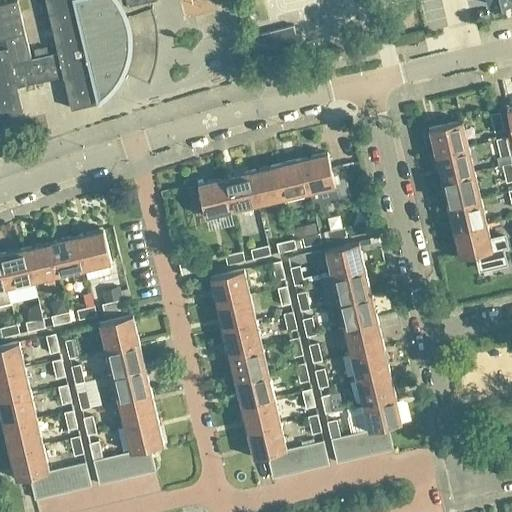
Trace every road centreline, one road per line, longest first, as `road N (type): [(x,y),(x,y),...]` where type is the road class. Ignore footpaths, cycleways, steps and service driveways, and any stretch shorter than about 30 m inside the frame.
road 1 (residential): [(217,491),(136,145)]
road 2 (residential): [(425,335),(366,84)]
road 3 (residential): [(366,84),(136,145)]
road 4 (residential): [(221,508),(418,463)]
road 5 (residential): [(136,145),(0,192)]
road 6 (residential): [(454,455),(425,335)]
